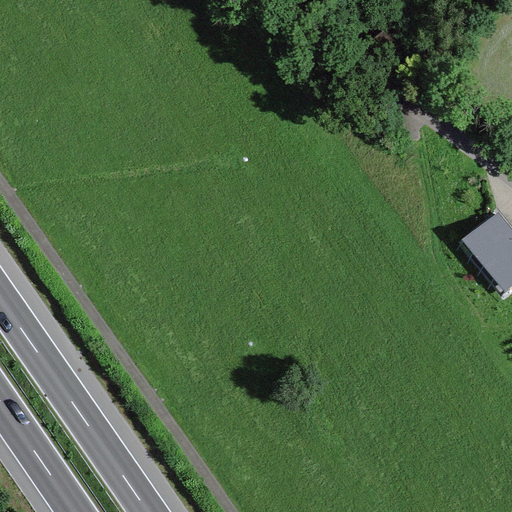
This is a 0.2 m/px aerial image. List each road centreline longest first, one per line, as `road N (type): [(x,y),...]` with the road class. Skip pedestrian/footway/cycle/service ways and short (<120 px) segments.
road 1 (unclassified): [(295,0),(511,176)]
road 2 (motorway): [(146,511),(0,300)]
